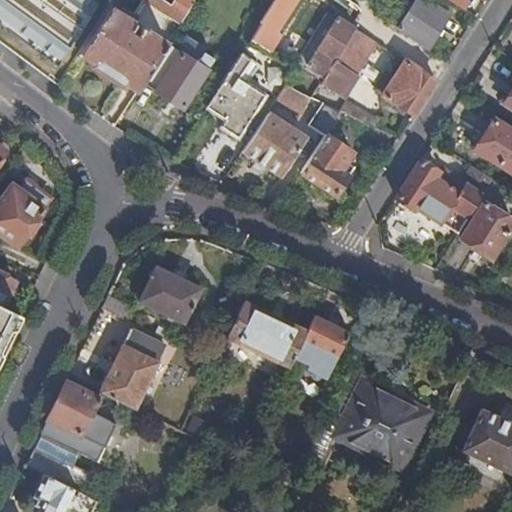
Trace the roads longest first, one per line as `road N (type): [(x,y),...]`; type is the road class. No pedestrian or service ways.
road 1 (residential): [(501,0),(338,261)]
road 2 (residential): [(106,209),(0,433)]
road 3 (residential): [(338,261),(176,205),(106,209)]
road 4 (residential): [(511,340),(338,261)]
road 5 (residential): [(106,209),(96,162),(0,83)]
